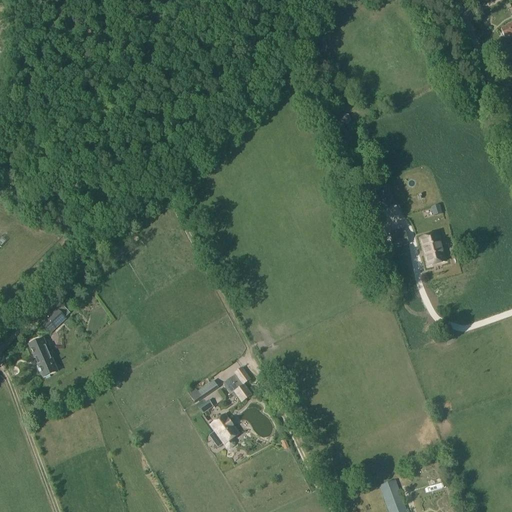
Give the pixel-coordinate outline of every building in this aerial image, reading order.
[(511,24),(508,26),(508,27),(501,30),(505,41),(511,38),(511,24)] [(343,116),(340,120),(338,115),(332,118),(344,144),(350,141),(343,125),(347,125),(350,121),(348,116),(343,116)] [(387,187),(377,191),(385,210),(395,205),(387,187)] [(439,206),(431,209),(433,217),(441,214),(439,206)] [(401,236),(391,239),(394,249),(398,248),(408,245),(404,231),(400,232),(400,234),(401,236)] [(428,267),(445,263),(438,235),(420,240),(428,267)] [(125,252),(119,245),(106,255),(113,263),(125,252)] [(57,312),(42,326),(49,333),(64,319),(57,312)] [(42,341),(29,347),(43,379),(54,374),(47,357),(48,356),(42,341)] [(242,370),(236,375),(244,386),(250,382),(242,370)] [(236,375),(223,385),(224,386),(231,396),(235,394),(242,404),(252,397),(244,387),(244,386),(236,375)] [(194,388),(187,393),(195,406),(204,400),(219,389),(213,382),(199,392),(198,393),(194,388)] [(224,447),(224,446),(226,450),(229,450),(233,447),(234,445),(231,441),(238,436),(224,416),(210,426),(214,433),(208,437),(217,449),(223,445),(224,447)] [(405,511),(394,483),(379,488),(388,511),(405,511)]
